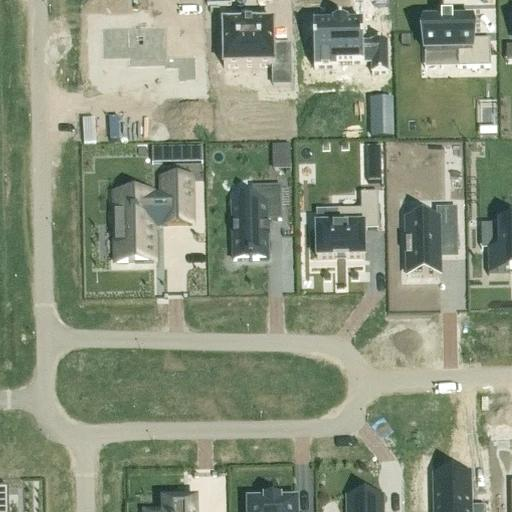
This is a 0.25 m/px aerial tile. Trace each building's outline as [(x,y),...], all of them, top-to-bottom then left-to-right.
[(472,22),(424,23),(424,55),(457,55),(457,71),(490,70),(490,42),(472,42),(472,22)] [(336,71),(336,67),(371,66),(372,77),(387,76),(387,44),(371,44),(371,46),(363,46),(363,27),(347,27),(347,25),(333,25),(333,27),(313,28),(314,72),(336,71)] [(273,26),(223,27),(224,70),(272,69),(273,88),(290,87),(289,47),(273,48),(273,26)] [(166,29),(102,30),(102,62),(129,61),(130,69),(164,69),(164,71),(177,71),(177,84),(196,84),(196,58),(166,59),(166,29)] [(392,138),(391,102),(371,102),(372,139),(392,138)] [(274,142),(274,128),(261,128),(227,129),(227,143),(274,142)] [(151,151),(152,166),(202,165),(202,150),(151,151)] [(162,197),(115,198),(116,266),(153,265),(152,228),(192,227),(191,183),(162,183),(162,197)] [(253,207),(232,207),(233,263),(249,263),(252,263),(268,262),(268,239),(270,239),(270,238),(268,238),(267,231),(269,230),(269,229),(267,229),(267,223),(281,223),(280,189),(252,190),(253,207)] [(316,229),(316,232),(317,259),(317,262),(319,262),(334,261),(334,262),(347,261),(362,261),(365,261),(365,258),(364,258),(364,233),(378,232),(378,196),(361,197),(361,213),(338,213),(339,229),(318,230),(318,229),(316,229)] [(437,212),(437,223),(406,224),(407,280),(439,279),(439,252),(457,252),(456,212),(437,212)] [(497,252),(487,252),(487,277),(489,277),(489,275),(509,275),(509,276),(511,275),(511,226),(497,227),(497,252)] [(470,478),(434,479),(434,511),(485,511),(485,509),(470,509),(470,478)] [(0,511),(9,511),(9,499),(9,493),(0,493),(0,511)] [(382,511),(382,500),(349,500),(348,511),(382,511)] [(264,504),(262,504),(248,504),(248,511),(296,511),(296,503),(280,504),(280,502),(272,502),(264,502),(264,504)]
